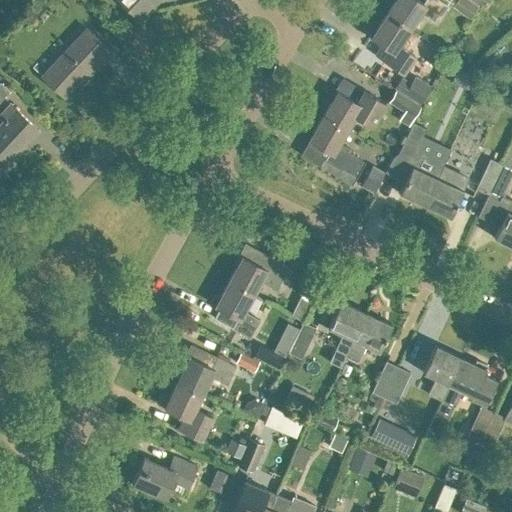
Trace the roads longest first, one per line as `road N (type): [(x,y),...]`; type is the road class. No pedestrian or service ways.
road 1 (residential): [(0,267),(240,10),(261,5),(297,24)]
road 2 (residential): [(48,511),(106,370),(212,175)]
road 3 (residential): [(511,316),(212,175)]
road 4 (residential): [(212,175),(297,24)]
